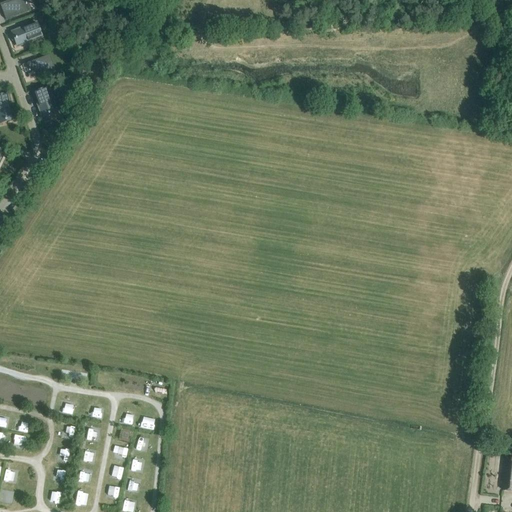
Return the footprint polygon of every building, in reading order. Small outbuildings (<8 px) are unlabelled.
[(16,0),(0,6),(6,20),(28,12),(23,0),(16,0)] [(12,27),(17,41),(40,32),(34,18),(12,27)] [(25,58),(30,72),(53,63),(47,49),(25,58)] [(46,92),(32,97),(41,120),(55,114),(46,92)] [(12,104),(0,108),(0,115),(6,132),(20,127),(12,104)] [(18,160),(5,152),(0,160),(0,177),(5,181),(18,160)] [(511,458),(507,458),(503,491),(511,491),(511,458)]
